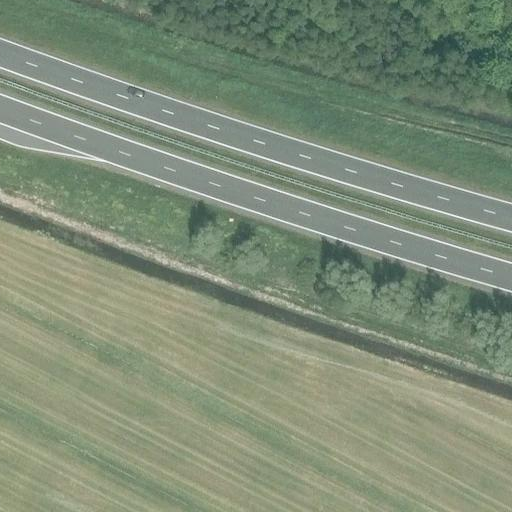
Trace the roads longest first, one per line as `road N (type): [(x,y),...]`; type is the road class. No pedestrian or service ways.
road 1 (trunk): [(0,109),(511,278)]
road 2 (trunk): [(511,219),(221,131),(0,53)]
